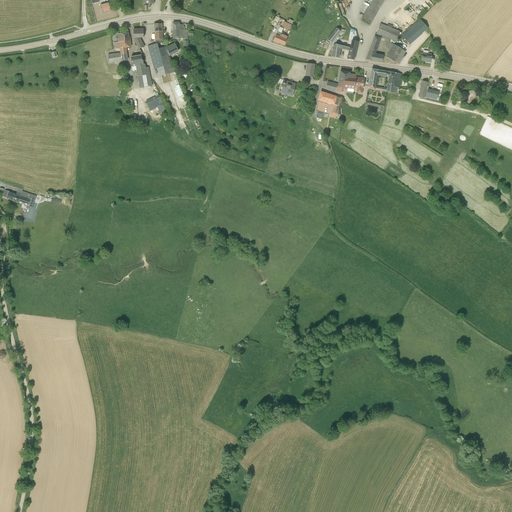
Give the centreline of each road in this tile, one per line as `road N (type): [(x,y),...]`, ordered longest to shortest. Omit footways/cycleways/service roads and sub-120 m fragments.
road 1 (track): [(3,249),(2,294),(31,417),(19,511)]
road 2 (tertiary): [(511,88),(324,60)]
road 3 (track): [(313,116),(338,175),(330,224),(375,260)]
road 4 (tertiary): [(324,60),(167,17)]
